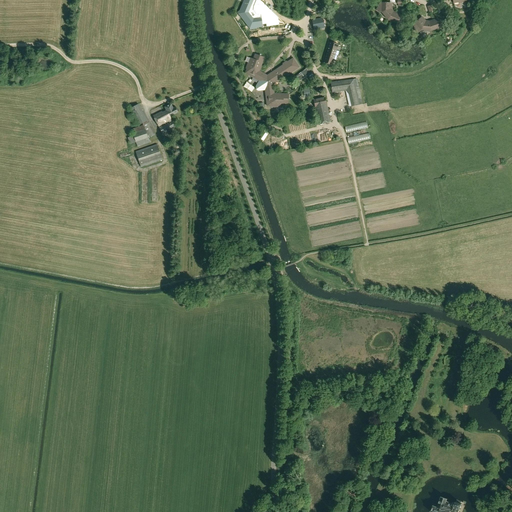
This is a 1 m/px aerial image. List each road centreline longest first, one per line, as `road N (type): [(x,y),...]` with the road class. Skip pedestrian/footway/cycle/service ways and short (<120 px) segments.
road 1 (tertiary): [(278,511),(276,286),(209,84),(193,0)]
road 2 (track): [(0,44),(52,45),(72,61),(118,66),(153,104),(209,84)]
